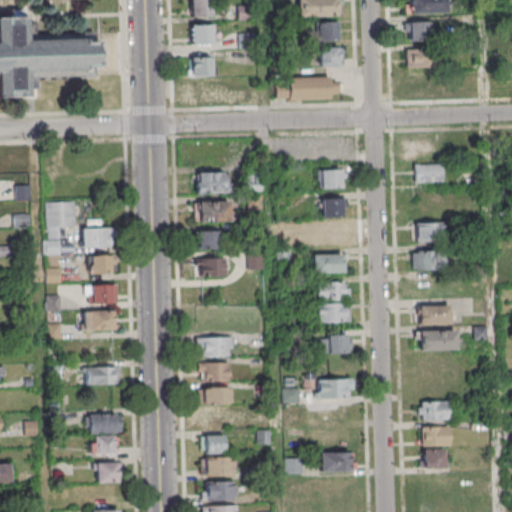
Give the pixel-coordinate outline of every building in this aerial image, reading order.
[(188,0),(189,17),(211,17),(211,0),(188,0)] [(338,0),(295,0),(296,16),(338,16),(338,0)] [(407,0),(408,13),(445,13),(444,0),(407,0)] [(250,18),(249,6),(236,6),(236,19),(250,18)] [(0,17),(26,17),(27,27),(37,27),(38,36),(84,34),(84,33),(95,32),(96,40),(100,40),(101,69),(97,69),(97,78),(87,78),(87,76),(39,78),(39,91),(29,91),(29,96),(0,97),(0,17)] [(336,40),(336,21),(317,21),(317,41),(336,40)] [(407,22),(407,40),(428,40),(428,22),(407,22)] [(189,45),(211,45),(211,25),(189,25),(189,45)] [(342,47),(315,47),(315,66),(342,66),(342,47)] [(404,67),(439,67),(439,50),(404,50),(404,67)] [(189,57),(189,76),(214,76),(214,57),(189,57)] [(404,76),(404,93),(437,93),(437,76),(404,76)] [(335,77),(285,77),(285,85),(272,85),(272,99),(335,99),(335,77)] [(192,103),(216,103),(216,81),(192,81),(192,103)] [(431,158),(431,141),(411,141),(411,158),(431,158)] [(442,163),(414,163),(414,182),(442,182),(442,163)] [(318,188),(343,188),(343,169),(318,169),(318,188)] [(244,191),(261,191),(261,171),(244,171),(244,191)] [(227,172),(194,172),(194,192),(227,192),(227,172)] [(246,194),(246,210),(261,210),(261,194),(246,194)] [(318,198),(318,216),(343,216),(343,198),(318,198)] [(230,221),(230,200),(192,200),(192,221),(230,221)] [(43,202),(45,256),(58,255),(58,228),(74,227),(74,201),(43,202)] [(412,240),(442,240),(442,222),(412,222),(412,240)] [(345,243),(345,224),(309,224),(309,243),(345,243)] [(112,248),(112,229),(80,229),(80,248),(112,248)] [(217,250),(217,231),(195,231),(195,250),(217,250)] [(442,269),(442,251),(409,251),(409,269),(442,269)] [(310,272),(345,272),(345,254),(310,254),(310,272)] [(110,256),(86,256),(86,274),(110,274),(110,256)] [(226,259),(194,259),(194,277),(226,277),(226,259)] [(349,299),(349,281),(313,281),(313,299),(349,299)] [(84,286),(85,304),(114,303),(113,285),(84,286)] [(58,311),(58,297),(49,297),(49,311),(58,311)] [(349,322),(349,303),(313,303),(313,322),(349,322)] [(414,305),(414,323),(449,323),(449,305),(414,305)] [(113,331),(113,311),(80,311),(80,331),(113,331)] [(455,330),(415,330),(415,349),(455,349),(455,330)] [(349,353),(349,334),(318,334),(318,353),(349,353)] [(196,356),(231,356),(231,337),(196,337),(196,356)] [(228,362),(196,362),(196,380),(228,380),(228,362)] [(84,366),(84,384),(118,384),(118,366),(84,366)] [(313,378),(313,397),(351,397),(351,378),(313,378)] [(200,403),(228,403),(228,386),(200,386),(200,403)] [(297,388),(282,388),(282,402),(297,402),(297,388)] [(449,401),(417,401),(417,419),(449,419),(449,401)] [(230,428),(230,410),(198,410),(199,428),(230,428)] [(118,414),(85,414),(85,433),(118,433),(118,414)] [(447,445),(447,426),(419,426),(419,445),(447,445)] [(115,453),(115,435),(89,436),(89,454),(115,453)] [(199,435),(199,453),(222,453),(222,435),(199,435)] [(420,468),(444,468),(444,449),(420,449),(420,468)] [(316,471),(352,471),(352,451),(316,451),(316,471)] [(233,475),(233,457),(199,457),(199,475),(233,475)] [(117,483),(117,462),(94,463),(95,483),(117,483)] [(0,486),(9,486),(9,465),(0,464),(0,486)] [(234,481),(202,481),(202,499),(234,499),(234,481)]
